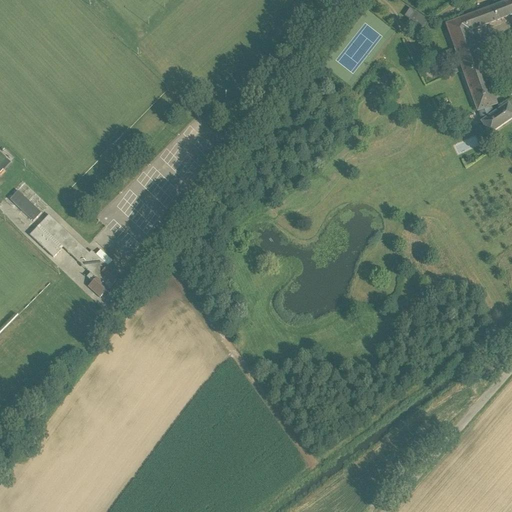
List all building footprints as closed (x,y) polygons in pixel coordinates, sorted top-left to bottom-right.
[(445,25),(454,51),(474,43),(470,32),(511,16),(511,0),(509,0),(488,8),(485,1),(476,5),(479,12),(445,25)] [(415,12),(409,20),(421,28),(422,28),(424,29),(429,21),(427,20),(415,12)] [(498,106),(474,43),(454,51),(443,55),(452,75),(463,78),(474,108),(467,112),(469,117),(475,115),(479,126),(481,125),(489,136),(511,119),(511,110),(507,104),(497,111),(495,107),(498,106)] [(40,214),(41,213),(18,191),(18,192),(10,200),(33,222),(40,214)] [(90,254),(49,215),(40,225),(96,279),(88,287),(100,298),(121,276),(109,265),(108,266),(92,251),(90,254)] [(30,236),(54,258),(61,250),(37,228),(30,236)] [(55,262),(66,274),(74,266),(63,254),(55,262)] [(91,282),(78,271),(72,277),(85,289),(91,282)]
